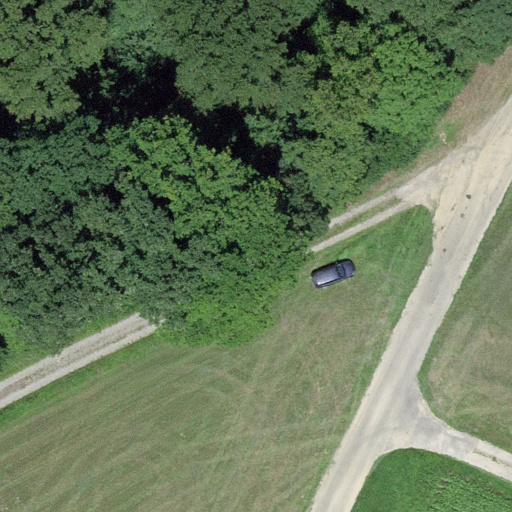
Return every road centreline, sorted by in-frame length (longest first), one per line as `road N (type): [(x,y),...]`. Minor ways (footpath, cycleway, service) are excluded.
road 1 (track): [(0,397),(496,161)]
road 2 (unclassified): [(511,134),(338,511)]
road 3 (track): [(511,452),(388,399)]
